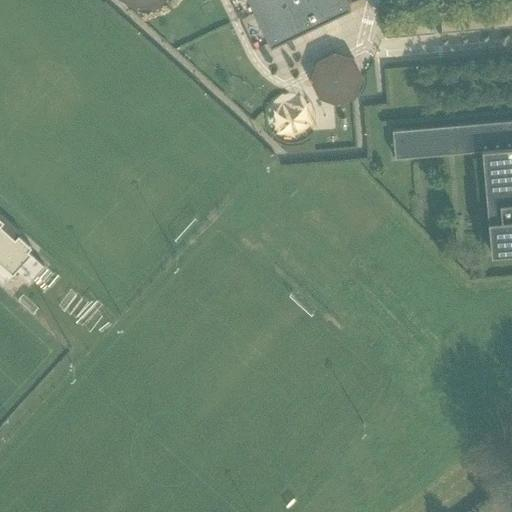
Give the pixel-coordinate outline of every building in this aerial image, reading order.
[(250,0),(271,43),(349,5),(346,0),(250,0)] [(421,10),(369,16),(372,40),(385,39),(387,57),(511,42),(511,0),(421,12),(421,10)] [(318,95),(321,102),(352,88),(331,43),(293,60),(310,99),(318,95)] [(511,119),(392,130),(395,160),(482,153),(490,254),(511,251),(511,119)] [(0,280),(4,285),(31,255),(27,252),(31,248),(18,236),(21,233),(0,213),(0,280)]
